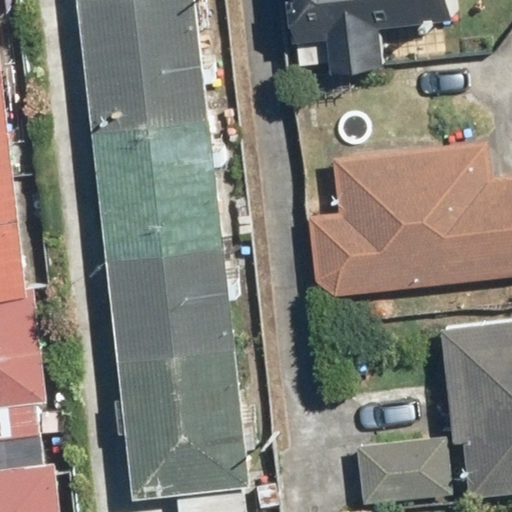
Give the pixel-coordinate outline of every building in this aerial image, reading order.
[(197,0),(83,0),(139,491),(179,487),(182,511),(248,511),(245,480),(251,479),(197,0)] [(297,0),(300,26),(331,23),(335,60),(390,55),(387,22),(459,15),(457,0),(297,0)] [(52,397),(38,276),(30,277),(0,6),(0,511),(63,511),(57,456),(46,457),(40,399),(52,397)] [(511,171),(494,173),(490,134),(337,151),(344,208),(313,211),(320,276),(338,291),(511,271),(511,171)] [(511,313),(445,321),(457,438),(469,437),(475,490),(511,486),(511,313)] [(451,428),(359,438),(366,504),(458,495),(451,428)]
